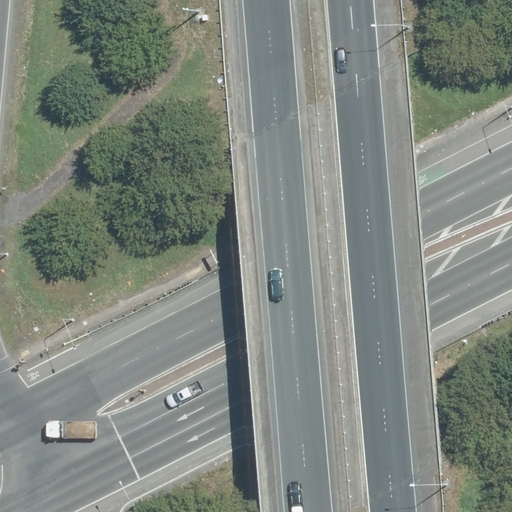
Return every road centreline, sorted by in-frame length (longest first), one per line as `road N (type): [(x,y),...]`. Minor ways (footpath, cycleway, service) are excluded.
road 1 (trunk): [(4,428),(511,165)]
road 2 (motorway): [(309,511),(265,0)]
road 3 (motorway): [(352,0),(395,511)]
road 4 (trunk): [(511,263),(156,440)]
road 5 (trunk): [(156,440),(29,502)]
